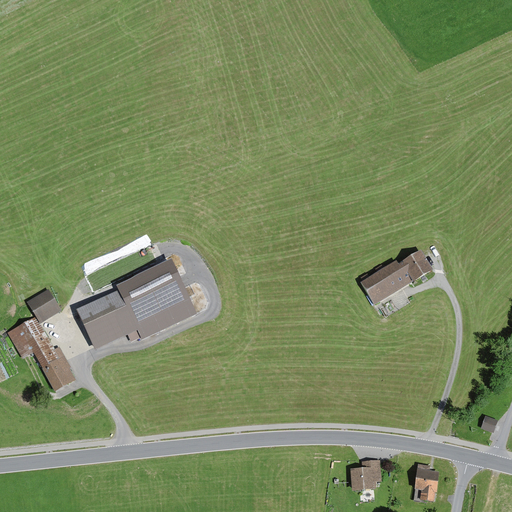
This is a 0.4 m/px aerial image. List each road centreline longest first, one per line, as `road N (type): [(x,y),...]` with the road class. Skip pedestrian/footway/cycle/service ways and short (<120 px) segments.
road 1 (tertiary): [(0,467),(304,437),(468,456)]
road 2 (track): [(126,452),(123,429),(85,369),(96,356),(147,344),(212,316),(216,307),(188,251),(168,246),(155,253)]
road 3 (track): [(428,447),(460,337),(451,295),(440,284)]
